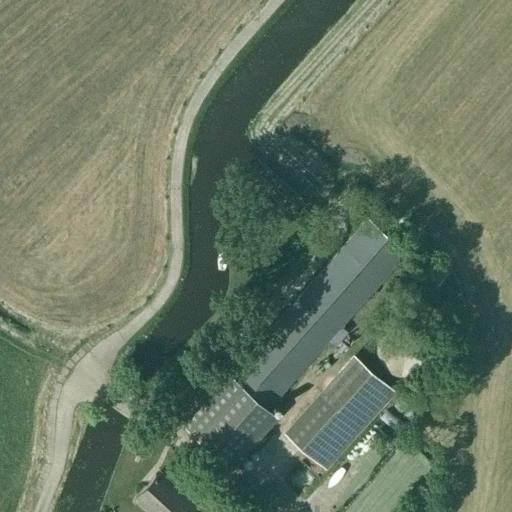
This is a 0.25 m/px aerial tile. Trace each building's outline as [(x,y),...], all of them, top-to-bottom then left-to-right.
[(303,198),(258,158),(245,173),(290,213),(303,198)] [(267,406),(405,250),(367,216),(230,373),(220,364),(220,363),(173,416),(230,466),(276,413),(267,406)] [(432,351),(433,346),(432,340),(430,335),(428,330),(424,325),(420,322),(415,319),(409,317),(404,317),(398,317),(393,319),(388,322),(383,325),(380,330),(377,335),(376,340),(375,346),(376,351),(377,357),(380,362),(383,366),(388,370),(393,372),(398,374),(404,374),(409,374),(415,372),(420,370),(424,366),(428,362),(430,357),(432,351)] [(282,429),(287,433),(326,468),(353,438),(395,389),(352,350),(282,429)] [(149,511),(189,511),(197,504),(183,491),(179,496),(154,473),(133,497),(149,511)] [(252,511),(254,511),(261,504),(248,491),(240,499),(252,511)]
